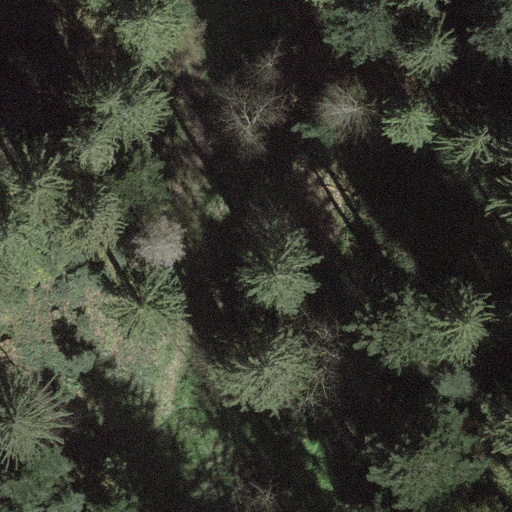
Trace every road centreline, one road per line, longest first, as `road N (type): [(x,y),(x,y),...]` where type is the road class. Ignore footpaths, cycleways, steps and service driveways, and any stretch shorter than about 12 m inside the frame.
road 1 (track): [(189,0),(197,220),(157,511)]
road 2 (track): [(197,95),(233,180),(283,454),(308,511)]
